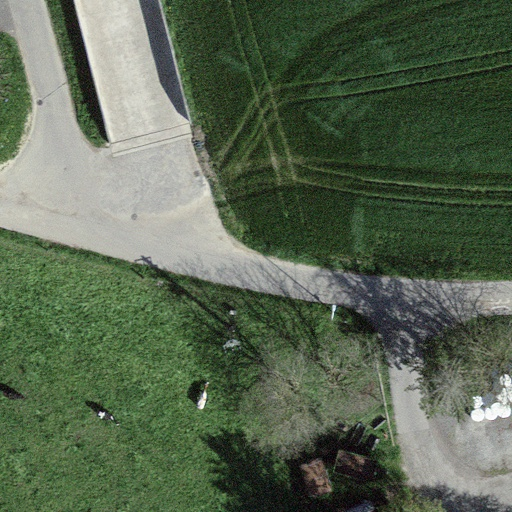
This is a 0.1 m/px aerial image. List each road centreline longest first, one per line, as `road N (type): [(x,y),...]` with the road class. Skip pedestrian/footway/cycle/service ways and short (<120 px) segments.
road 1 (residential): [(511,301),(361,295),(262,279),(0,214)]
road 2 (track): [(12,0),(73,233)]
